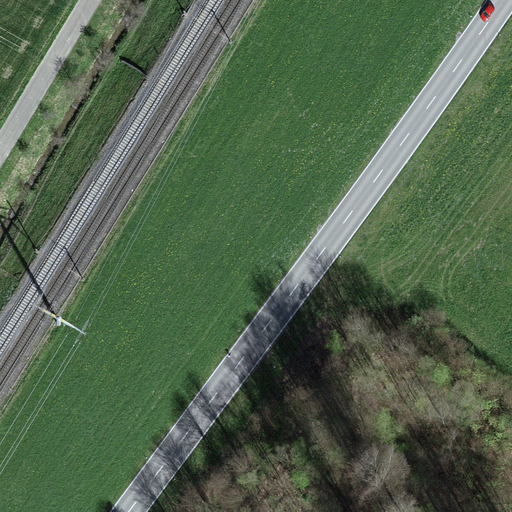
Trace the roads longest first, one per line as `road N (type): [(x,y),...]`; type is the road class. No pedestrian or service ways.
road 1 (secondary): [(501,0),(133,511)]
road 2 (unclassified): [(0,164),(90,0)]
